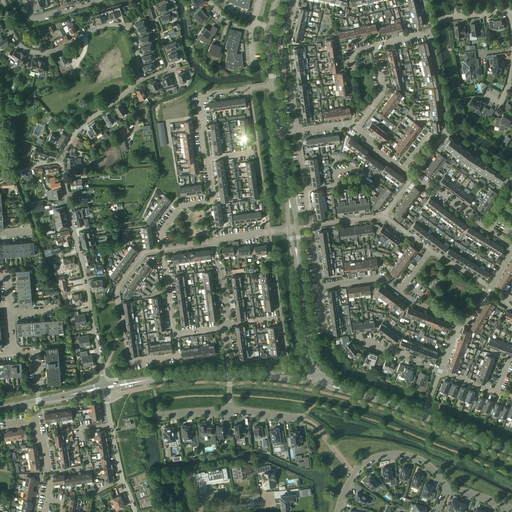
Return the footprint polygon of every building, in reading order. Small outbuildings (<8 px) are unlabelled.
[(45,5),(43,0),(41,0),(34,3),(36,8),(41,6),(42,9),(49,7),(48,4),(45,5)] [(227,0),(228,0),(230,2),(234,4),(237,6),(241,7),(244,8),(248,9),(249,4),(250,4),(250,0),(227,0)] [(167,1),(161,3),(163,6),(160,6),(161,7),(157,8),(159,14),(168,11),(167,7),(169,6),(167,1)] [(120,8),(119,7),(113,9),(116,19),(119,18),(118,16),(122,15),(122,14),(126,13),(124,7),(120,8)] [(310,17),(311,11),(300,8),(299,14),(310,17)] [(116,19),(113,9),(112,9),(106,11),(108,19),(112,18),(112,20),(116,19)] [(207,16),(201,9),(194,14),(195,15),(195,16),(196,17),(197,18),(198,19),(198,20),(199,21),(200,22),(201,22),(204,20),(206,22),(211,16),(209,14),(207,16)] [(108,19),(106,11),(99,13),(102,23),(106,22),(105,20),(108,19)] [(99,13),(92,16),(95,24),(98,23),(99,24),(102,23),(99,13)] [(173,15),(172,13),(164,16),(161,18),(163,23),(172,20),(171,16),(173,15)] [(309,22),(310,17),(299,14),(297,19),(306,21),(309,22)] [(505,24),(502,24),(502,22),(503,22),(502,19),(503,19),(503,18),(493,20),(494,20),(494,23),(489,24),(490,25),(490,26),(490,27),(491,28),(492,28),(492,29),(493,29),(494,29),(496,29),(496,31),(503,30),(502,29),(505,29),(504,24),(505,24)] [(403,31),(401,22),(400,19),(395,20),(395,23),(397,32),(403,31)] [(147,26),(145,20),(141,21),(138,22),(138,23),(135,24),(137,30),(147,26)] [(77,32),(72,22),(63,27),(66,33),(69,31),(71,35),(77,32)] [(480,27),(479,23),(471,24),(472,36),(477,35),(477,38),(484,37),(483,27),(480,27)] [(148,25),(147,26),(137,30),(140,35),(143,34),(147,33),(150,32),(148,25)] [(469,33),(468,28),(465,28),(462,28),(462,25),(454,26),(456,38),(463,37),(463,34),(466,34),(469,33)] [(203,27),(198,35),(199,36),(200,37),(201,37),(202,38),(203,39),(204,40),(205,40),(206,41),(208,41),(209,42),(213,34),(214,34),(214,35),(217,29),(213,26),(210,32),(203,27)] [(57,31),(61,38),(66,35),(62,29),(57,31)] [(236,53),(242,32),(230,29),(225,49),(228,50),(228,53),(236,53)] [(345,39),(343,30),(338,32),(338,30),(335,31),(336,35),(338,34),(340,40),(345,39)] [(61,38),(55,40),(59,46),(69,41),(66,35),(61,38)] [(149,43),(153,41),(150,35),(146,36),(140,39),(142,45),(145,43),(145,44),(149,43)] [(0,49),(10,44),(6,38),(3,40),(1,36),(0,36),(0,49)] [(219,55),(221,49),(223,50),(224,42),(221,41),(220,47),(212,44),(208,51),(209,52),(211,52),(212,53),(213,53),(214,54),(215,54),(216,54),(218,55),(219,55)] [(178,48),(176,42),(164,46),(167,51),(170,50),(170,51),(178,48)] [(151,52),(154,50),(152,43),(148,45),(141,48),(144,53),(147,52),(147,53),(151,51),(151,52)] [(14,62),(21,52),(18,50),(17,51),(15,50),(14,52),(11,50),(7,55),(10,57),(9,59),(14,62)] [(21,52),(14,62),(19,66),(21,64),(23,66),(27,61),(24,59),(26,57),(25,56),(21,52)] [(177,52),(168,56),(170,62),(174,60),(174,61),(176,60),(177,63),(183,61),(181,55),(179,56),(177,52)] [(481,75),(480,67),(478,67),(477,60),(475,60),(474,52),(465,53),(466,61),(464,61),(464,66),(463,66),(464,73),(466,73),(467,79),(476,78),(476,76),(481,75)] [(155,60),(153,53),(149,55),(142,57),(144,63),(148,62),(151,61),(155,60)] [(242,54),(236,53),(228,53),(224,66),(225,67),(227,67),(228,68),(229,68),(230,69),(232,69),(233,69),(234,69),(235,69),(237,69),(238,69),(239,69),(241,69),(242,69),(243,68),(244,68),(242,64),(243,64),(242,54)] [(66,58),(64,54),(56,58),(60,65),(64,63),(65,66),(70,64),(67,58),(66,58)] [(501,57),(497,57),(489,58),(490,64),(493,65),(493,69),(493,71),(496,72),(495,76),(500,77),(502,67),(505,67),(504,62),(501,62),(501,57)] [(35,72),(38,61),(35,60),(35,61),(32,60),(31,63),(28,62),(27,68),(30,69),(29,71),(35,72)] [(38,61),(35,72),(42,74),(42,72),(45,73),(47,67),(44,66),(44,63),(43,63),(44,62),(38,61)] [(152,71),(155,69),(153,63),(149,64),(142,67),(145,72),(148,71),(148,72),(152,70),(152,71)] [(186,77),(184,72),(178,74),(180,79),(177,80),(179,86),(184,85),(183,82),(186,81),(185,78),(186,77)] [(175,88),(173,80),(170,81),(168,76),(162,78),(165,90),(175,88)] [(163,90),(160,84),(157,86),(155,81),(149,83),(151,89),(152,88),(153,91),(157,90),(158,92),(163,90)] [(148,99),(141,89),(136,91),(140,97),(138,98),(140,101),(141,100),(142,101),(146,102),(146,101),(147,101),(148,100),(148,99)] [(396,90),(393,94),(400,100),(403,95),(396,90)] [(400,100),(393,94),(389,99),(397,104),(400,100)] [(397,104),(389,99),(386,103),(393,108),(397,104)] [(482,101),(481,101),(480,102),(476,99),(475,101),(472,99),(469,104),(471,106),(471,107),(475,109),(475,108),(482,112),(481,114),(485,116),(489,109),(486,108),(484,107),(486,104),(482,101)] [(393,108),(386,103),(383,107),(390,113),(393,108)] [(127,114),(122,107),(120,104),(119,105),(118,104),(115,106),(116,107),(115,108),(122,118),(127,114)] [(390,113),(383,107),(379,112),(386,117),(390,113)] [(116,122),(109,112),(108,113),(107,112),(104,114),(105,115),(104,116),(111,126),(116,122)] [(507,129),(508,126),(511,128),(511,127),(511,124),(511,120),(511,118),(502,113),(503,114),(499,121),(496,119),(497,119),(495,125),(500,127),(499,128),(503,131),(505,128),(507,129)] [(439,120),(432,121),(430,121),(431,132),(440,131),(440,127),(439,124),(439,120)] [(372,132),(377,124),(373,121),(367,128),(372,132)] [(421,127),(414,122),(410,127),(417,132),(421,127)] [(91,137),(94,135),(96,137),(101,133),(94,123),(93,124),(92,123),(90,125),(90,126),(89,127),(91,129),(88,132),(91,137)] [(376,135),(381,128),(377,124),(372,132),(376,135)] [(417,132),(410,127),(407,131),(414,136),(417,132)] [(380,138),(386,131),(381,128),(376,135),(380,138)] [(124,138),(131,132),(127,129),(121,135),(124,138)] [(385,141),(390,134),(386,131),(380,138),(385,141)] [(414,136),(407,131),(404,135),(411,141),(414,136)] [(63,148),(68,137),(62,134),(59,139),(57,138),(58,136),(52,133),(49,140),(54,143),(54,142),(57,143),(56,145),(63,148)] [(411,141),(404,135),(401,140),(408,145),(411,141)] [(80,149),(84,141),(81,139),(77,136),(74,141),(72,145),(80,149)] [(448,137),(445,141),(448,142),(446,144),(445,146),(449,149),(454,142),(448,137)] [(349,147),(354,141),(350,138),(345,144),(349,147)] [(127,150),(125,140),(119,142),(121,152),(127,150)] [(408,145),(401,140),(397,144),(404,149),(408,145)] [(354,151),(359,144),(354,141),(349,147),(354,151)] [(454,153),(459,146),(454,142),(449,149),(454,153)] [(359,154),(363,148),(359,144),(354,151),(359,154)] [(404,149),(397,144),(394,148),(401,154),(404,149)] [(458,156),(463,149),(459,146),(454,153),(458,156)] [(49,157),(51,152),(46,150),(46,149),(44,148),(43,149),(36,147),(35,152),(42,155),(44,156),(49,157)] [(368,151),(363,148),(359,154),(362,157),(363,158),(366,153),(368,151)] [(462,159),(468,152),(463,149),(458,156),(462,159)] [(58,154),(51,152),(49,157),(56,160),(58,154)] [(467,163),(472,156),(468,152),(462,159),(467,163)] [(366,163),(371,156),(366,153),(363,158),(362,157),(361,159),(366,163)] [(445,162),(446,159),(439,153),(436,158),(446,166),(448,164),(445,162)] [(370,166),(375,160),(371,156),(366,163),(370,166)] [(472,166),(477,159),(472,156),(467,163),(472,166)] [(81,169),(81,159),(76,159),(75,159),(67,158),(68,169),(75,169),(75,168),(77,168),(77,169),(81,169)] [(446,166),(436,158),(432,163),(440,168),(441,166),(444,168),(446,166)] [(477,169),(482,162),(477,159),(472,166),(477,169)] [(374,169),(379,163),(375,160),(370,166),(374,169)] [(482,172),(487,165),(482,162),(477,169),(482,172)] [(379,172),(384,166),(379,163),(374,169),(376,171),(379,172)] [(440,168),(432,163),(429,167),(439,175),(441,173),(438,171),(440,168)] [(386,175),(391,168),(386,165),(381,171),(386,175)] [(487,175),(491,168),(487,165),(482,172),(487,175)] [(439,175),(429,167),(425,172),(432,178),(434,175),(437,177),(439,175)] [(390,178),(395,172),(391,168),(386,175),(390,178)] [(492,178),(496,171),(491,168),(487,175),(492,178)] [(496,181),(501,173),(496,171),(492,178),(496,181)] [(394,181),(399,175),(395,172),(390,178),(394,181)] [(507,177),(501,173),(496,181),(500,183),(501,181),(502,179),(505,181),(507,177)] [(404,178),(399,175),(394,181),(399,185),(404,178)] [(444,186),(449,180),(444,176),(439,183),(444,186)] [(86,185),(85,181),(84,180),(82,181),(81,179),(70,180),(71,189),(82,188),(82,187),(85,186),(86,185)] [(55,180),(50,181),(52,189),(61,187),(60,182),(55,183),(55,180)] [(449,190),(454,183),(449,180),(444,186),(449,190)] [(454,194),(459,187),(454,183),(449,190),(454,194)] [(393,192),(386,187),(384,189),(381,187),(380,187),(379,189),(390,197),(393,192)] [(417,196),(420,192),(414,187),(411,191),(417,196)] [(458,197),(463,190),(459,187),(454,194),(458,197)] [(63,197),(61,188),(52,190),(49,190),(49,194),(51,194),(51,199),(63,197)] [(390,197),(379,189),(377,191),(378,192),(380,194),(379,195),(387,201),(390,197)] [(494,198),(497,193),(490,189),(487,194),(494,198)] [(463,201),(469,194),(463,190),(458,197),(463,201)] [(417,196),(411,191),(408,195),(414,200),(417,196)] [(468,205),(473,198),(469,194),(463,201),(468,205)] [(494,198),(487,194),(484,199),(491,203),(494,198)] [(168,204),(171,200),(164,195),(161,199),(168,204)] [(387,201),(379,195),(378,197),(375,195),(374,195),(372,197),(383,206),(387,201)] [(411,204),(414,200),(408,195),(404,199),(411,204)] [(86,196),(73,199),(74,206),(77,205),(77,206),(78,206),(78,205),(88,203),(86,196)] [(380,210),(383,206),(372,197),(371,199),(371,200),(374,202),(373,204),(373,209),(376,209),(377,208),(380,210)] [(373,209),(373,204),(369,204),(369,202),(366,202),(366,199),(365,198),(362,199),(364,212),(370,211),(370,210),(373,209)] [(429,207),(434,201),(430,198),(425,204),(429,207)] [(165,208),(168,204),(161,199),(158,203),(165,208)] [(408,209),(411,204),(404,199),(401,204),(408,209)] [(491,203),(484,199),(480,204),(488,209),(491,203)] [(42,201),(31,203),(33,213),(44,210),(42,201)] [(433,210),(438,204),(434,201),(429,207),(433,210)] [(165,208),(158,203),(155,207),(162,212),(165,208)] [(408,209),(401,204),(398,207),(405,212),(408,209)] [(437,213),(442,207),(438,204),(433,210),(437,213)] [(484,214),(488,209),(480,204),(477,210),(484,214)] [(67,215),(66,215),(64,207),(54,209),(58,229),(55,230),(58,230),(69,227),(67,219),(68,219),(67,215)] [(158,217),(162,212),(155,207),(152,211),(158,217)] [(402,216),(405,212),(398,207),(395,212),(397,213),(402,216)] [(441,217),(446,210),(442,207),(437,213),(441,217)] [(82,209),(82,210),(73,211),(74,219),(83,217),(83,216),(87,216),(87,215),(86,209),(85,208),(82,209)] [(446,220),(450,213),(446,210),(441,217),(446,220)] [(158,217),(152,211),(149,216),(155,221),(158,217)] [(404,217),(402,216),(397,213),(394,217),(401,222),(404,217)] [(450,223),(455,217),(450,213),(446,220),(450,223)] [(152,225),(155,221),(149,216),(146,220),(152,225)] [(454,226),(459,220),(455,217),(450,223),(454,226)] [(458,229),(463,223),(459,220),(454,226),(458,229)] [(414,232),(419,226),(415,222),(410,229),(414,232)] [(467,226),(463,223),(458,229),(462,232),(467,226)] [(375,231),(377,224),(372,225),(372,224),(366,225),(367,235),(373,234),(373,231),(375,231)] [(383,225),(382,227),(377,224),(375,231),(382,236),(388,228),(383,225)] [(418,235),(423,229),(419,226),(414,232),(418,235)] [(469,236),(473,229),(468,226),(464,233),(469,236)] [(386,239),(392,232),(388,228),(382,236),(380,238),(385,242),(386,239)] [(423,238),(427,232),(423,229),(418,235),(423,238)] [(473,239),(477,232),(473,229),(469,236),(473,239)] [(90,238),(88,230),(79,232),(81,240),(90,238)] [(391,243),(396,235),(392,232),(386,239),(391,243)] [(426,241),(431,235),(427,232),(423,238),(426,241)] [(478,242),(482,235),(477,232),(473,239),(478,242)] [(395,246),(401,238),(396,235),(391,243),(395,246)] [(431,245),(436,238),(431,235),(426,241),(431,245)] [(482,244),(486,237),(482,235),(478,242),(482,244)] [(72,244),(70,237),(64,238),(57,240),(58,245),(64,244),(64,246),(66,246),(72,244)] [(486,247),(491,240),(486,237),(482,244),(486,247)] [(92,246),(90,238),(81,240),(83,248),(92,246)] [(435,248),(440,242),(436,238),(431,245),(435,248)] [(491,250),(495,243),(491,240),(486,247),(491,250)] [(439,251),(444,245),(440,242),(435,248),(439,251)] [(495,252),(499,245),(495,243),(491,250),(495,252)] [(266,245),(260,246),(261,255),(270,254),(269,246),(266,247),(266,245)] [(410,245),(406,250),(414,255),(417,251),(410,245)] [(443,254),(448,248),(444,245),(439,251),(443,254)] [(504,248),(499,245),(495,252),(499,255),(504,248)] [(60,246),(50,249),(45,250),(46,254),(47,256),(52,255),(52,254),(61,251),(60,246)] [(237,255),(236,248),(233,248),(233,246),(227,247),(229,257),(234,256),(234,255),(237,255)] [(253,258),(252,247),(250,247),(249,246),(244,247),(245,259),(253,258)] [(261,255),(260,246),(252,247),(253,254),(255,254),(256,256),(261,255)] [(135,255),(138,251),(132,247),(129,251),(135,255)] [(245,256),(244,247),(236,248),(237,255),(237,259),(238,259),(240,258),(239,257),(245,256)] [(450,258),(454,251),(449,248),(445,255),(450,258)] [(414,255),(406,250),(403,254),(411,260),(414,255)] [(131,260),(135,255),(129,251),(125,255),(131,260)] [(454,261),(458,254),(454,251),(450,258),(454,261)] [(92,253),(88,254),(83,255),(86,265),(90,264),(90,265),(93,264),(94,266),(95,266),(96,271),(104,269),(102,262),(95,264),(92,253)] [(411,260),(403,254),(400,258),(407,264),(411,260)] [(459,264),(463,257),(458,254),(454,261),(459,264)] [(128,264),(131,260),(125,255),(122,259),(128,264)] [(463,267),(467,260),(463,257),(459,264),(463,267)] [(71,258),(63,259),(65,268),(76,265),(75,260),(72,261),(71,258)] [(407,264),(400,258),(397,263),(404,268),(407,264)] [(125,268),(128,264),(122,259),(119,263),(125,268)] [(468,269),(472,262),(467,260),(463,267),(468,269)] [(150,261),(148,263),(146,262),(143,266),(150,272),(154,268),(153,267),(154,266),(154,264),(151,262),(150,261)] [(472,272),(476,265),(472,262),(468,269),(472,272)] [(122,272),(125,268),(119,263),(116,268),(122,272)] [(404,268),(397,263),(393,267),(401,273),(404,268)] [(477,275),(481,268),(476,265),(472,272),(477,275)] [(150,272),(143,266),(140,271),(147,276),(150,272)] [(401,273),(393,267),(388,274),(393,277),(395,275),(397,277),(401,273)] [(119,276),(122,272),(116,268),(113,272),(119,276)] [(481,277),(485,270),(481,268),(477,275),(481,277)] [(144,281),(147,276),(140,271),(136,275),(144,281)] [(119,276),(113,272),(110,276),(116,280),(119,276)] [(510,280),(511,276),(511,275),(506,272),(503,276),(510,280)] [(144,281),(136,275),(133,279),(140,285),(143,287),(146,282),(144,281)] [(507,285),(510,280),(503,276),(500,281),(507,285)] [(140,285),(133,279),(130,284),(137,289),(139,291),(140,289),(138,288),(140,285)] [(90,282),(92,291),(104,289),(102,280),(90,282)] [(505,289),(507,285),(500,281),(498,285),(505,289)] [(134,294),(137,289),(130,284),(126,288),(127,289),(130,291),(134,294)] [(372,292),(374,285),(369,286),(369,285),(364,286),(365,295),(370,295),(370,293),(372,292)] [(379,297),(384,289),(380,286),(378,288),(374,285),(372,292),(379,297)] [(46,295),(56,295),(56,290),(53,290),(53,287),(46,287),(46,295)] [(125,298),(130,291),(127,289),(122,296),(125,298)] [(383,300),(389,293),(384,289),(379,297),(377,299),(381,302),(383,300)] [(83,303),(81,293),(72,294),(73,305),(83,303)] [(387,303),(393,296),(389,293),(383,300),(387,303)] [(391,307),(397,299),(393,296),(387,303),(391,307)] [(397,299),(391,307),(396,310),(401,302),(397,299)] [(493,310),(496,305),(488,300),(485,305),(493,310)] [(406,306),(401,302),(396,310),(400,313),(406,306)] [(491,314),(493,310),(485,305),(483,309),(491,314)] [(410,318),(413,309),(408,308),(405,315),(403,314),(400,317),(409,321),(410,318)] [(415,320),(418,311),(413,309),(410,318),(415,320)] [(488,319),(491,314),(483,309),(480,314),(488,319)] [(77,311),(70,313),(71,318),(75,318),(77,325),(86,324),(85,314),(78,315),(77,311)] [(420,322),(423,313),(418,311),(415,320),(420,322)] [(425,324),(428,315),(423,313),(420,322),(425,324)] [(485,324),(488,319),(480,314),(477,319),(485,324)] [(430,326),(434,317),(428,315),(425,324),(430,326)] [(435,328),(439,319),(434,317),(430,326),(435,328)] [(440,330),(444,321),(439,319),(435,328),(440,330)] [(482,328),(485,324),(477,319),(474,323),(482,328)] [(449,323),(444,321),(440,330),(446,332),(449,323)] [(381,333),(387,326),(382,322),(377,330),(381,333)] [(479,333),(482,328),(474,323),(471,328),(479,333)] [(385,336),(391,329),(387,326),(381,333),(385,336)] [(390,340),(395,332),(391,329),(385,336),(390,340)] [(464,329),(462,334),(471,337),(473,332),(464,329)] [(400,336),(395,332),(390,340),(394,343),(400,336)] [(473,338),(471,337),(462,334),(460,339),(469,342),(471,343),(473,338)] [(88,335),(78,337),(80,347),(90,345),(88,335)] [(348,336),(342,337),(342,343),(343,344),(343,345),(343,346),(344,346),(343,347),(347,352),(355,345),(351,340),(350,342),(349,341),(348,336)] [(404,348),(407,339),(402,337),(399,346),(404,348)] [(493,347),(496,339),(491,337),(488,345),(493,347)] [(409,350),(413,341),(407,339),(404,348),(409,350)] [(467,347),(469,342),(460,339),(458,344),(467,347)] [(499,350),(502,342),(496,339),(493,347),(499,350)] [(414,352),(418,343),(413,341),(409,350),(414,352)] [(505,352),(508,344),(502,342),(499,350),(505,352)] [(419,354),(423,345),(418,343),(414,352),(419,354)] [(465,352),(467,347),(458,344),(456,349),(465,352)] [(359,350),(355,345),(347,352),(350,357),(351,356),(352,357),(353,358),(359,360),(361,354),(358,352),(357,351),(359,350)] [(424,356),(428,347),(423,345),(419,354),(424,356)] [(429,358),(433,349),(428,347),(424,356),(429,358)] [(438,351),(433,349),(429,358),(435,360),(438,351)] [(463,358),(465,352),(456,349),(454,354),(463,358)] [(87,356),(87,351),(79,352),(80,359),(82,359),(84,367),(94,365),(92,355),(87,356)] [(378,359),(376,358),(377,355),(369,352),(367,357),(366,357),(364,361),(366,362),(367,363),(367,362),(371,364),(370,366),(370,367),(371,368),(372,368),(378,371),(380,365),(382,366),(384,362),(381,362),(382,360),(380,360),(378,359)] [(461,363),(463,358),(454,354),(452,359),(461,363)] [(486,355),(484,360),(493,363),(495,358),(486,355)] [(391,372),(395,362),(386,359),(382,368),(391,372)] [(459,368),(461,363),(452,359),(450,364),(459,368)] [(491,368),(493,363),(484,360),(482,365),(491,368)] [(405,366),(400,364),(396,372),(399,374),(399,375),(405,377),(404,380),(405,381),(407,381),(410,382),(410,381),(413,382),(415,376),(411,375),(413,369),(407,366),(406,368),(405,368),(405,366)] [(457,373),(459,368),(450,364),(448,370),(457,373)] [(489,373),(491,368),(482,365),(480,370),(489,373)] [(487,378),(489,373),(480,370),(478,375),(487,378)] [(428,375),(421,372),(417,383),(423,385),(423,387),(426,388),(428,381),(426,380),(428,375)] [(485,384),(487,378),(478,375),(476,380),(485,384)] [(448,396),(449,394),(451,389),(448,388),(450,382),(444,380),(440,390),(446,392),(445,394),(448,396)] [(457,397),(459,392),(456,391),(458,386),(453,383),(451,389),(449,394),(454,396),(453,398),(457,399),(457,397)] [(466,400),(467,395),(465,394),(467,389),(461,386),(459,392),(457,397),(462,399),(462,401),(465,402),(466,400)] [(469,390),(467,395),(466,400),(471,402),(469,407),(472,408),(475,401),(476,398),(473,397),(475,392),(469,390)] [(481,409),(483,404),(485,399),(479,397),(477,402),(475,401),(472,408),(475,409),(476,407),(481,409)] [(489,412),(491,408),(494,402),(488,400),(486,405),(483,404),(481,409),(480,411),(483,412),(484,410),(489,412)] [(498,416),(500,411),(502,405),(496,403),(494,409),(491,408),(489,412),(489,414),(492,416),(492,414),(498,416)] [(506,419),(508,415),(510,409),(504,407),(502,412),(500,411),(498,416),(497,418),(500,419),(501,417),(506,419)] [(102,418),(101,413),(89,415),(89,416),(93,416),(93,419),(92,420),(93,424),(102,423),(101,418),(102,418)] [(220,425),(217,426),(218,430),(216,430),(216,435),(218,434),(219,438),(231,436),(230,429),(226,430),(226,429),(225,430),(224,424),(223,423),(222,423),(221,424),(220,425)] [(199,428),(200,436),(214,434),(213,426),(206,427),(206,424),(199,425),(200,428),(199,428)] [(248,427),(244,428),(244,429),(243,429),(242,424),(234,425),(235,437),(243,436),(243,434),(245,434),(245,435),(249,435),(248,427)] [(184,437),(184,442),(193,440),(193,442),(195,442),(195,446),(198,446),(196,435),(193,436),(193,435),(192,435),(191,431),(190,432),(190,430),(190,425),(186,426),(186,425),(182,426),(182,430),(181,431),(182,437),(184,437)] [(262,430),(261,425),(258,426),(258,425),(255,426),(254,426),(256,437),(262,436),(262,437),(266,437),(265,430),(262,430)] [(163,428),(163,430),(164,430),(164,432),(163,432),(163,435),(163,437),(164,439),(164,441),(169,441),(170,441),(170,446),(175,445),(175,444),(178,443),(177,440),(179,439),(178,432),(172,433),(172,431),(173,431),(173,427),(167,428),(167,427),(163,428)] [(279,432),(278,428),(274,428),(274,430),(270,430),(272,441),(276,441),(277,444),(283,443),(284,443),(282,431),(282,432),(279,432)] [(288,447),(293,446),(294,448),(301,447),(300,440),(302,440),(301,435),(299,436),(298,431),(290,432),(290,437),(287,437),(288,447)] [(110,457),(109,452),(100,453),(101,462),(109,460),(109,457),(110,457)] [(310,467),(308,456),(302,457),(302,455),(295,456),(296,461),(298,460),(298,467),(305,466),(305,467),(310,467)] [(110,463),(109,460),(101,462),(102,467),(103,467),(104,470),(113,469),(112,463),(110,463)] [(245,465),(245,464),(236,466),(238,478),(247,477),(246,475),(252,474),(250,464),(245,465)] [(283,476),(263,466),(258,476),(277,486),(283,476)] [(383,468),(382,468),(383,472),(382,472),(381,473),(381,474),(381,475),(382,475),(383,476),(384,476),(384,480),(390,479),(391,485),(396,484),(396,477),(392,477),(392,474),(391,470),(390,467),(387,467),(386,466),(383,467),(383,468)] [(409,469),(409,468),(404,466),(404,467),(403,467),(402,469),(401,468),(399,474),(400,474),(399,479),(408,483),(410,476),(407,475),(408,474),(409,469)] [(204,472),(200,473),(201,477),(208,476),(209,480),(223,477),(224,481),(228,480),(226,469),(222,469),(222,471),(219,471),(218,470),(208,471),(208,473),(204,474),(204,472)] [(421,476),(420,476),(421,475),(416,473),(415,474),(410,487),(420,490),(422,484),(419,483),(421,476)] [(370,486),(373,489),(379,484),(381,487),(383,486),(384,485),(378,479),(376,481),(370,475),(364,481),(367,484),(369,487),(370,486)] [(206,481),(198,482),(200,495),(205,495),(207,488),(206,481)] [(430,492),(432,486),(431,486),(431,485),(426,483),(426,484),(425,484),(421,496),(433,500),(435,494),(430,492)] [(309,495),(308,488),(299,490),(300,497),(309,495)] [(362,503),(363,504),(364,503),(366,505),(369,500),(372,501),(375,497),(363,491),(363,492),(364,492),(362,495),(357,492),(356,495),(357,496),(355,499),(362,503)] [(123,501),(120,495),(112,498),(114,504),(123,501)] [(251,504),(251,496),(240,496),(241,504),(251,504)] [(306,498),(283,498),(283,511),(306,511),(306,498)] [(454,511),(459,501),(454,500),(452,500),(450,506),(447,505),(445,511),(446,511),(447,511),(448,511),(451,511),(454,511)] [(125,506),(123,501),(114,504),(116,510),(125,506)] [(459,501),(454,511),(464,511),(465,511),(462,511),(465,504),(459,502),(459,501)]
